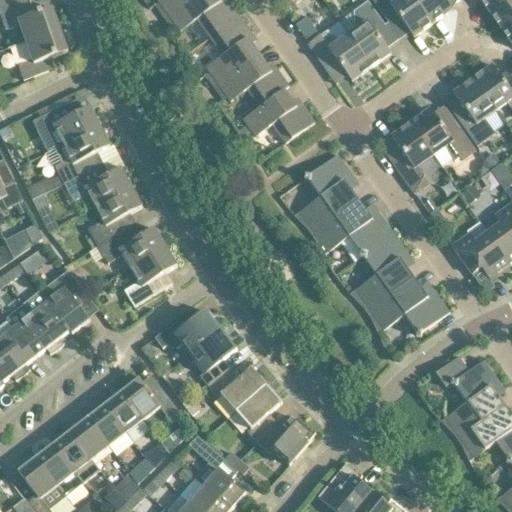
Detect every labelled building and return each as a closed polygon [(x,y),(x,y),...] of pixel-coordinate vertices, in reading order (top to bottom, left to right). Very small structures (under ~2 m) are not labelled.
[(0,0),(0,14),(25,7),(23,0),(0,0)] [(164,19),(191,0),(157,0),(162,6),(157,10),(164,19)] [(211,39),(239,19),(226,0),(225,0),(221,3),(218,0),(191,0),(164,19),(171,29),(175,26),(181,33),(198,21),(211,39)] [(414,39),(434,25),(415,0),(371,0),(391,28),(401,21),(414,39)] [(415,0),(434,25),(453,11),(445,0),(415,0)] [(511,0),(479,0),(505,35),(511,30),(511,0)] [(386,28),(375,11),(368,3),(339,24),(372,70),(391,56),(376,35),(386,28)] [(25,7),(0,14),(0,15),(6,32),(20,26),(27,44),(61,32),(53,10),(29,18),(25,7)] [(214,90),(260,58),(248,41),(253,38),(239,19),(211,39),(224,57),(207,69),(210,74),(205,77),(214,90)] [(308,39),(316,34),(308,22),(300,28),(308,39)] [(352,84),(372,70),(339,24),(308,46),(326,71),(337,63),(352,84)] [(27,44),(13,48),(19,66),(18,66),(24,83),(49,73),(45,62),(68,54),(61,32),(27,44)] [(261,110),(285,93),(284,92),(289,89),(276,70),(271,74),(260,58),(214,90),(223,103),(228,99),(231,104),(248,92),(260,109),(261,110)] [(511,82),(507,86),(493,67),(473,81),(496,113),(507,105),(511,112),(511,82)] [(488,119),(496,113),(473,81),(454,95),(468,114),(458,121),(477,149),(499,134),(488,119)] [(273,127),(275,129),(286,145),(315,125),(301,105),(296,109),(285,93),(261,110),(260,109),(244,121),(256,139),(273,127)] [(55,151),(100,129),(91,109),(73,118),(67,106),(33,123),(41,141),(57,133),(64,147),(55,151)] [(431,111),(411,125),(434,157),(446,149),(453,160),(454,160),(458,157),(460,159),(473,150),(454,122),(444,129),(431,111)] [(411,125),(392,139),(407,159),(395,168),(415,196),(430,185),(418,169),(434,157),(411,125)] [(64,186),(98,169),(93,158),(110,149),(100,129),(55,151),(62,165),(55,169),(64,186)] [(311,236),(359,202),(348,187),(356,182),(338,157),(310,177),(306,177),(305,181),(309,182),(322,199),(295,218),(307,231),(311,236)] [(503,166),(492,173),(498,181),(509,174),(503,166)] [(96,209),(132,190),(121,170),(104,180),(98,169),(64,186),(73,204),(89,195),(96,209)] [(7,212),(24,203),(15,185),(3,190),(0,183),(0,201),(2,201),(7,212)] [(98,249),(131,230),(125,219),(142,209),(132,190),(96,209),(103,223),(88,231),(92,239),(89,241),(94,250),(89,253),(89,254),(98,249)] [(39,214),(50,208),(44,196),(33,202),(39,214)] [(361,260),(394,236),(377,212),(370,218),(359,202),(311,236),(315,242),(323,258),(350,239),(361,255),(361,260)] [(500,222),(486,232),(510,266),(511,263),(511,206),(497,217),(500,222)] [(33,248),(43,241),(36,227),(26,232),(33,248)] [(131,271),(166,249),(154,230),(138,241),(131,230),(98,249),(89,254),(95,264),(104,259),(108,266),(123,257),(131,271)] [(469,237),(453,248),(473,277),(482,270),(491,283),(499,277),(497,274),(500,272),(510,266),(486,232),(473,242),(469,237)] [(367,314),(415,281),(404,265),(411,260),(394,236),(361,260),(365,261),(377,277),(350,296),(363,309),(367,314)] [(139,284),(125,293),(135,309),(168,289),(161,278),(178,268),(166,249),(131,271),(139,284)] [(20,267),(25,274),(42,262),(37,255),(20,267)] [(7,286),(25,274),(20,267),(12,272),(2,279),(7,286)] [(89,299),(77,283),(68,272),(53,284),(61,294),(48,303),(71,333),(70,334),(72,336),(91,322),(79,307),(89,299)] [(422,335),(428,331),(450,315),(433,291),(426,296),(415,281),(367,314),(371,320),(379,336),(405,317),(417,334),(416,338),(421,339),(422,335)] [(71,333),(48,303),(40,293),(23,306),(58,352),(61,349),(64,346),(60,341),(70,334),(71,333)] [(55,354),(58,352),(23,306),(6,319),(14,330),(37,359),(47,351),(51,356),(55,354)] [(191,357),(223,333),(210,314),(192,327),(186,318),(156,340),(163,349),(166,347),(177,349),(182,345),(191,357)] [(26,367),(37,359),(14,330),(0,340),(0,347),(24,378),(27,376),(30,373),(26,367)] [(209,390),(228,374),(220,364),(237,352),(223,333),(191,357),(204,375),(200,378),(209,390)] [(141,351),(148,361),(156,356),(148,345),(141,351)] [(21,381),(24,378),(0,347),(0,382),(3,386),(3,385),(13,378),(17,382),(21,381)] [(502,387),(485,363),(469,374),(459,359),(436,376),(441,383),(452,385),(451,387),(456,388),(468,405),(441,423),(454,436),(458,442),(505,408),(494,393),(502,387)] [(236,414),(267,387),(252,370),(236,384),(228,374),(209,390),(218,400),(222,397),(236,414)] [(157,385),(148,392),(139,380),(122,394),(144,422),(160,410),(172,425),(182,417),(157,385)] [(258,446),(275,429),(266,419),(282,405),(267,387),(236,414),(251,431),(247,434),(258,446)] [(185,408),(192,403),(185,393),(178,399),(185,408)] [(127,436),(144,422),(122,394),(105,407),(127,436)] [(192,403),(185,408),(192,418),(199,412),(192,403)] [(109,449),(127,436),(105,407),(87,420),(109,449)] [(507,466),(511,462),(511,417),(505,408),(458,442),(461,447),(469,463),(496,445),(508,461),(507,466)] [(93,462),(109,449),(87,420),(70,433),(101,473),(93,462)] [(290,468),(308,447),(317,437),(299,421),(285,437),(275,429),(258,446),(270,456),(272,453),(290,468)] [(84,486),(101,473),(70,433),(53,446),(75,475),(84,486)] [(160,444),(169,455),(178,446),(170,437),(160,444)] [(232,468),(212,451),(198,438),(189,448),(218,473),(204,489),(230,511),(231,511),(246,496),(224,476),(232,468)] [(163,462),(169,455),(160,444),(144,457),(148,464),(155,470),(163,462)] [(67,499),(84,486),(75,475),(53,446),(36,460),(67,499)] [(234,469),(240,462),(231,454),(225,461),(234,469)] [(148,464),(144,457),(143,456),(137,461),(143,467),(140,470),(137,467),(128,475),(139,487),(146,479),(155,470),(148,464)] [(66,500),(67,499),(36,460),(19,473),(36,496),(27,503),(34,511),(74,511),(75,511),(66,500)] [(165,483),(176,472),(182,467),(176,461),(159,477),(165,483)] [(234,469),(243,477),(249,470),(240,462),(234,469)] [(511,511),(511,462),(507,466),(511,466),(511,490),(497,502),(506,511),(511,511)] [(333,511),(359,511),(373,495),(359,483),(363,478),(347,465),(319,500),(333,511)] [(185,469),(179,476),(188,485),(195,478),(185,469)] [(150,499),(165,483),(159,477),(143,492),(147,496),(150,499)] [(140,489),(134,495),(128,489),(119,497),(126,504),(141,490),(140,489)] [(198,511),(230,511),(204,489),(190,505),(198,511)] [(147,496),(143,492),(141,490),(126,504),(132,511),(147,496)] [(403,511),(391,502),(388,506),(373,495),(359,511),(403,511)] [(117,511),(126,504),(119,497),(111,506),(117,511)] [(33,511),(25,502),(14,511),(15,511),(33,511)] [(102,511),(94,503),(85,511),(102,511)]
